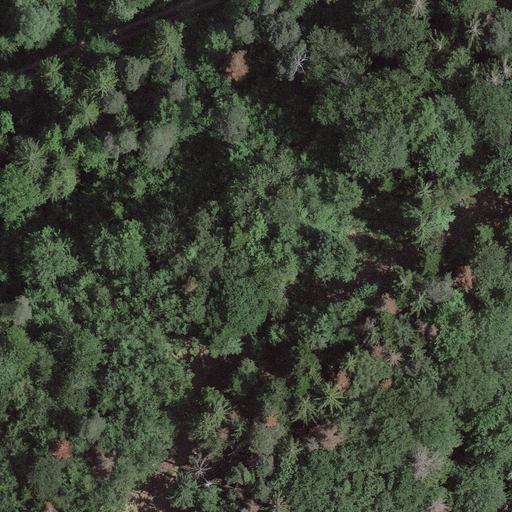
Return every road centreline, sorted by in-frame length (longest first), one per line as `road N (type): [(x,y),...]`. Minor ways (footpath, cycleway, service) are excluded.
road 1 (track): [(148,511),(173,447),(239,353),(254,316),(238,282),(190,269),(110,278),(0,309)]
road 2 (track): [(204,0),(0,86)]
